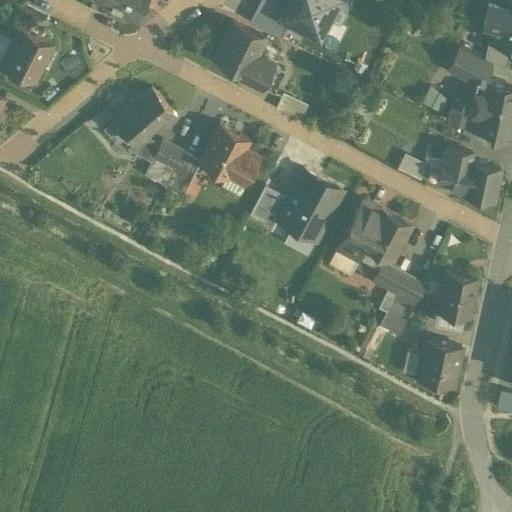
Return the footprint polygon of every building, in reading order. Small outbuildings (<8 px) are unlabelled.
[(143,0),(101,0),(134,17),(143,0)] [(266,0),(279,9),(286,0),(296,0),(311,11),(318,0),(266,0)] [(511,0),(497,0),(490,37),(511,41),(511,0)] [(302,13),(290,29),(301,37),(312,20),(302,13)] [(264,33),(232,17),(214,54),(244,69),(246,70),(256,50),(264,33)] [(53,40),(20,23),(0,59),(17,68),(14,74),(29,82),(32,76),(34,77),(53,40)] [(511,113),(511,84),(487,79),(491,59),(459,43),(448,65),(475,79),(471,101),(450,97),(446,118),(456,120),(455,121),(457,121),(458,120),(492,127),(491,132),(507,136),(511,113)] [(256,50),(246,70),(244,69),(241,74),(260,83),(270,61),(272,58),(256,50)] [(284,68),(270,61),(260,83),(274,90),(284,68)] [(434,75),(422,99),(438,108),(449,89),(434,75)] [(151,83),(140,93),(139,92),(113,113),(135,139),(144,132),(163,116),(167,120),(176,112),(172,108),(151,83)] [(279,103),(304,111),(308,97),(284,89),(279,103)] [(248,135),(219,119),(199,156),(242,180),(258,151),(244,143),(248,135)] [(182,147),(160,136),(158,141),(144,132),(135,139),(128,144),(156,160),(150,172),(165,180),(182,147)] [(500,166),(470,159),(472,149),(445,143),(437,179),(450,182),(450,184),(463,186),(462,190),(493,197),(500,166)] [(406,147),(398,162),(421,174),(429,158),(406,147)] [(342,185),(304,165),(303,166),(305,167),(290,194),(288,193),(288,194),(277,214),(315,234),(342,185)] [(288,194),(265,181),(250,209),(263,217),(268,209),(277,214),(288,194)] [(410,220),(364,195),(338,241),(357,252),(365,239),(392,254),(410,220)] [(405,270),(381,257),(372,276),(395,288),(405,270)] [(477,274),(444,266),(435,305),(468,313),(477,274)] [(424,280),(405,270),(395,288),(414,298),(424,280)] [(414,298),(395,288),(385,308),(404,318),(414,298)] [(461,343),(424,335),(416,372),(453,380),(461,343)]
